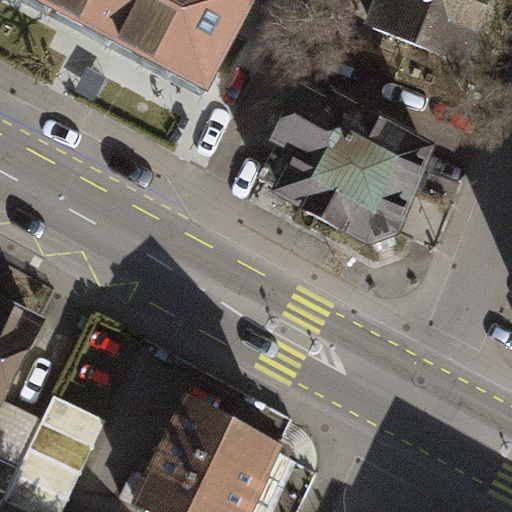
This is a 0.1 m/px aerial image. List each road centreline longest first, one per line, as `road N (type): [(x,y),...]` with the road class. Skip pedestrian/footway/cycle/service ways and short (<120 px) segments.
road 1 (primary): [(0,168),(421,399)]
road 2 (residential): [(421,399),(511,189)]
road 3 (residential): [(364,511),(421,399)]
